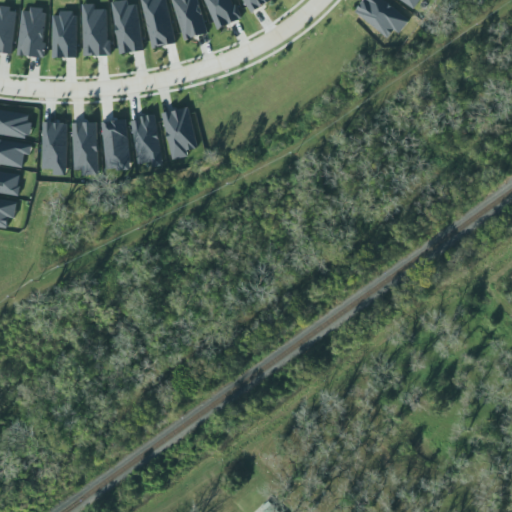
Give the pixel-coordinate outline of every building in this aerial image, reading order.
[(112,3),(120,55),(144,51),(137,5),(129,6),(128,0),(112,3)] [(141,0),(153,49),(176,44),(166,0),(141,0)] [(174,0),(183,40),(206,35),(198,0),(174,0)] [(232,0),(204,0),(217,30),(241,20),(232,0)] [(273,0),(272,0),(243,0),(253,14),(273,0)] [(383,0),(364,0),(355,13),(389,38),(395,30),(400,34),(411,20),(383,0)] [(401,0),(413,8),(418,0),(401,0)] [(82,2),(84,55),(109,54),(107,7),(96,8),(95,2),(82,2)] [(0,52),(12,54),(17,10),(0,8),(0,52)] [(48,11),(23,8),(17,55),(42,58),(48,11)] [(61,10),(74,10),(74,15),(77,15),(76,56),(52,56),(52,15),(61,15),(61,10)] [(160,111),(187,104),(197,145),(186,148),(188,155),(172,159),(160,111)] [(0,107),(0,134),(26,138),(27,133),(31,134),(33,123),(27,123),(28,115),(25,115),(26,111),(0,107)] [(155,113),(130,117),(137,161),(152,159),(153,168),(163,167),(155,113)] [(124,118),(101,119),(104,167),(127,166),(124,118)] [(71,121),(93,120),(95,122),(98,157),(99,159),(100,174),(83,174),(81,169),(73,167),(71,121)] [(54,175),(66,176),(68,123),(43,123),(42,169),(54,170),(54,175)] [(0,138),(0,161),(21,165),(24,151),(30,152),(32,143),(0,138)] [(0,193),(19,195),(21,173),(0,171),(0,193)] [(0,225),(0,199),(17,201),(15,217),(9,216),(7,227),(0,225)] [(263,507),(266,511),(276,511),(271,502),(263,507)]
